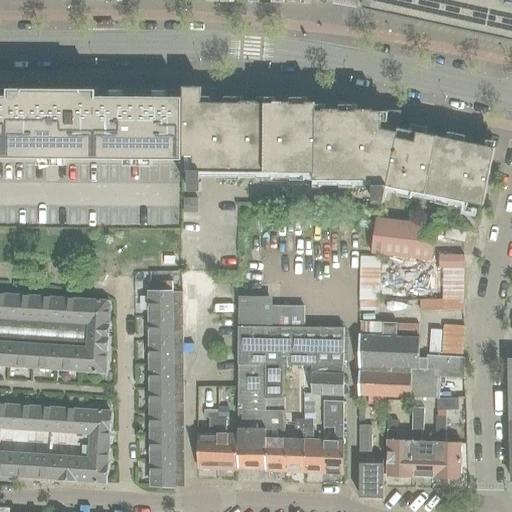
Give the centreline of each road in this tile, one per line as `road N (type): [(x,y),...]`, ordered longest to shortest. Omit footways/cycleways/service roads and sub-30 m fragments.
road 1 (secondary): [(0,46),(210,45),(334,58)]
road 2 (residential): [(485,511),(487,313),(511,196)]
road 3 (residential): [(122,498),(120,294)]
road 4 (secondary): [(334,58),(511,96)]
road 5 (residential): [(199,500),(341,502),(359,511)]
road 6 (residential): [(0,497),(122,498)]
